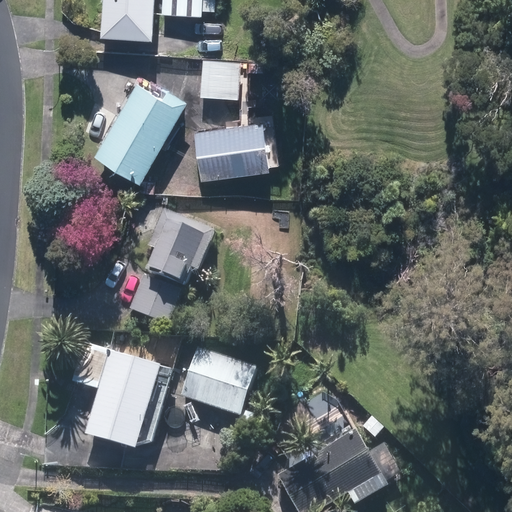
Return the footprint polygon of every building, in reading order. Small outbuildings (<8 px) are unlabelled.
[(163,0),(107,0),(106,31),(163,33),(163,0)] [(206,55),(205,90),(242,90),(242,55),(206,55)] [(147,175),(191,98),(146,73),(102,150),(147,175)] [(208,168),(275,160),(269,115),(202,123),(208,168)] [(172,317),(213,227),(178,211),(137,301),(172,317)] [(141,442),(163,358),(92,340),(81,382),(100,387),(90,429),(141,442)] [(263,357),(205,343),(193,395),(250,409),(263,357)] [(316,511),(392,465),(363,418),(284,467),(311,511),(316,511)]
